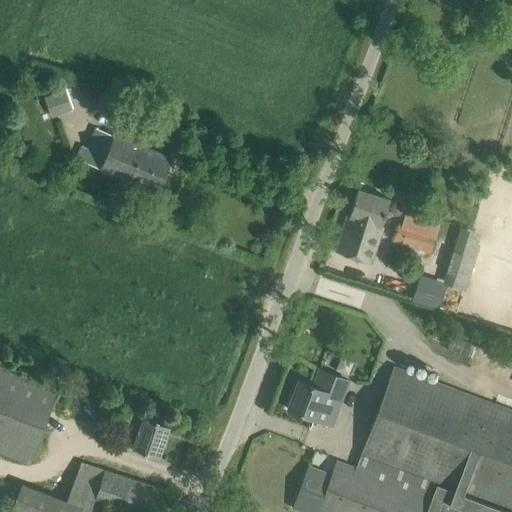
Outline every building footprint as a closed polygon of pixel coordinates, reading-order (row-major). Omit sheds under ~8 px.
[(44,97),(51,117),(72,110),(65,89),(44,97)] [(75,157),(83,160),(157,191),(170,157),(97,127),(88,148),(80,144),(75,157)] [(336,250),(373,262),(384,224),(382,224),(390,198),(358,188),(349,214),(348,214),(336,250)] [(437,234),(406,223),(400,221),(393,241),(430,254),(437,234)] [(446,284),(464,290),(479,244),(458,237),(444,283),(421,275),(412,299),(438,308),(446,284)] [(509,511),(511,511),(511,409),(393,366),(356,469),(337,462),(318,511),(476,511),(480,502),(509,511)] [(0,453),(28,464),(57,390),(0,367),(0,453)] [(299,379),(288,408),(331,424),(348,379),(320,369),(314,385),(299,379)] [(136,430),(131,446),(159,456),(170,425),(127,410),(121,425),(136,430)] [(166,511),(173,492),(82,460),(68,501),(21,485),(11,511),(166,511)]
